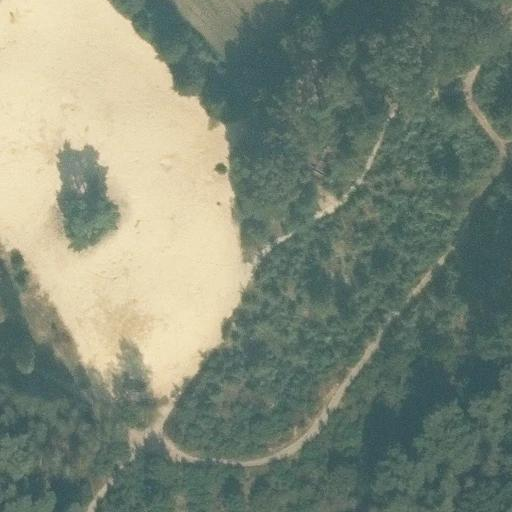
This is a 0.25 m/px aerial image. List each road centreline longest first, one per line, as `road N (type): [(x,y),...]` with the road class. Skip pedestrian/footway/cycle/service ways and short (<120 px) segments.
road 1 (track): [(511,144),(459,240),(309,436),(275,458),(232,466),(147,445),(0,352)]
road 2 (track): [(96,511),(153,436),(238,271),(237,186),(249,139),(306,102),(344,0)]
road 3 (track): [(511,17),(464,92),(511,161)]
